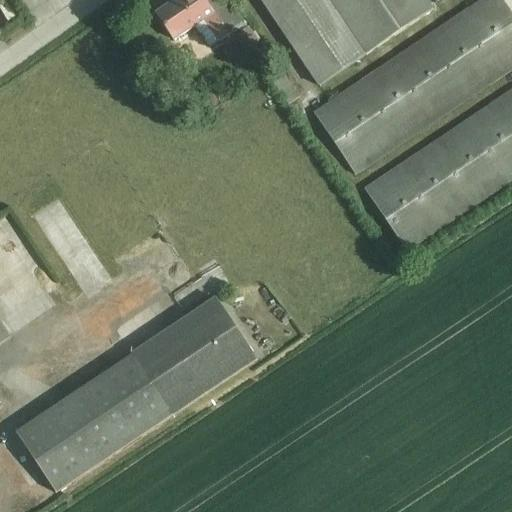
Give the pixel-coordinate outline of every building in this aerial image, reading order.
[(205,22),(219,43),(230,36),(246,26),(235,9),(230,11),(222,0),(204,0),(203,0),(180,0),(157,16),(174,42),(195,29),(205,22)] [(424,0),(260,0),(319,87),(433,12),(424,0)] [(356,178),(511,73),(511,16),(501,0),(483,0),(313,114),(356,178)] [(205,22),(195,29),(210,50),(219,43),(205,22)] [(249,28),(239,34),(253,55),(263,49),(249,28)] [(282,72),(271,82),(289,107),(301,99),(282,72)] [(511,90),(364,191),(407,255),(511,184),(511,90)] [(132,357),(16,434),(56,495),(173,417),(174,418),(258,362),(216,300),(131,355),(132,357)] [(0,323),(0,343),(9,337),(0,323)]
